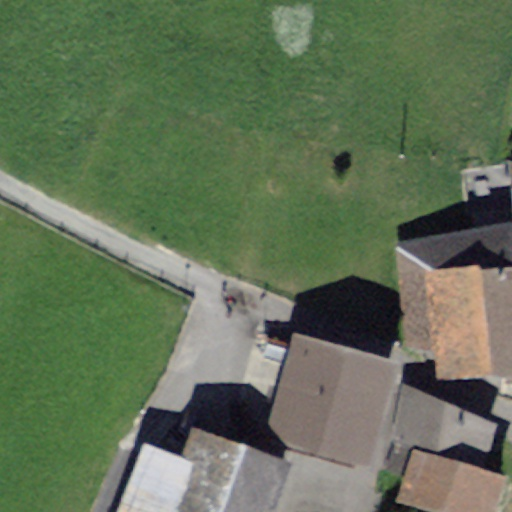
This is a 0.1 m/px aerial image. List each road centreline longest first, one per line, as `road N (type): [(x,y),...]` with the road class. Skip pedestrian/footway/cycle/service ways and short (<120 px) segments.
road 1 (residential): [(243,297),(396,362),(511,425)]
road 2 (residential): [(0,183),(243,297)]
road 3 (residential): [(243,297),(134,441)]
